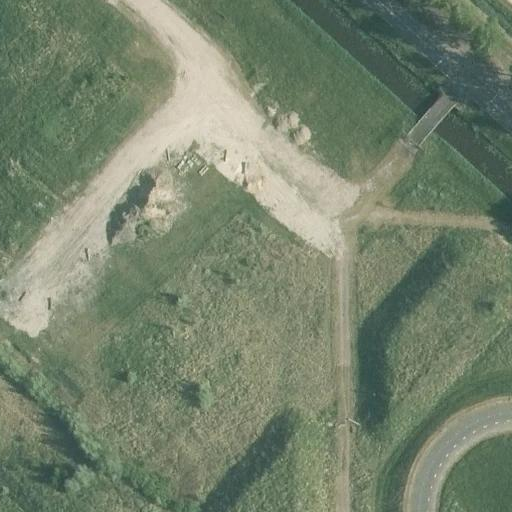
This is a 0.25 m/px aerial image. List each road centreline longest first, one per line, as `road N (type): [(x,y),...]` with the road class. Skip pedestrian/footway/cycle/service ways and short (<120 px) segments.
road 1 (track): [(345,511),(344,239),(355,209)]
road 2 (unclassified): [(355,209),(205,79),(202,46),(148,0)]
road 3 (track): [(0,297),(205,79)]
road 4 (unclassified): [(355,209),(467,79)]
